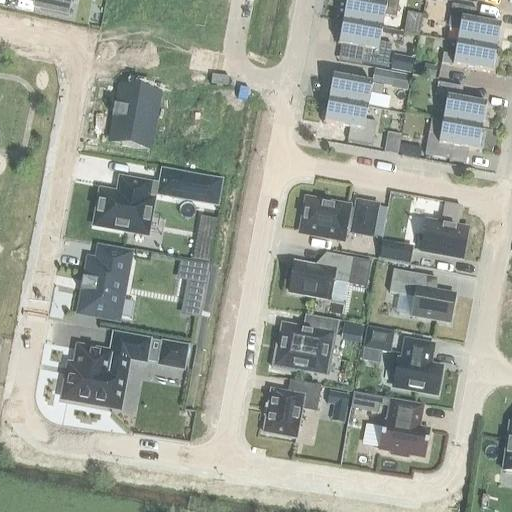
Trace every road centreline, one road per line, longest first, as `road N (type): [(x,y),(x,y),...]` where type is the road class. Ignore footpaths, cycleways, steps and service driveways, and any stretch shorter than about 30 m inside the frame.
road 1 (residential): [(0,29),(57,41),(77,57),(21,398),(26,417),(42,435),(221,461)]
road 2 (residential): [(221,461),(424,493),(445,485),(457,467),(477,371)]
road 3 (residential): [(276,161),(221,461)]
road 4 (residential): [(507,205),(276,161)]
road 5 (residential): [(477,371),(507,205)]
road 6 (residential): [(290,87),(232,69),(241,0)]
